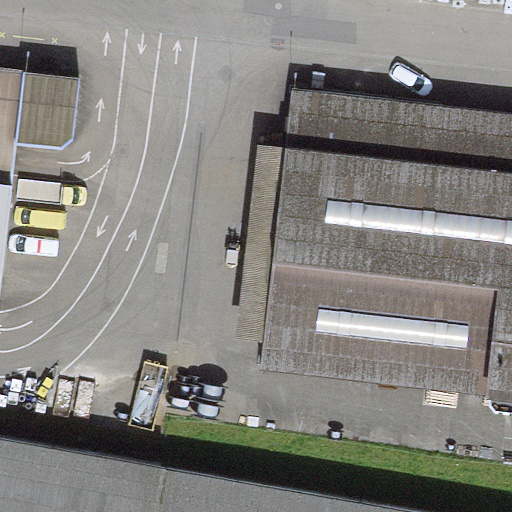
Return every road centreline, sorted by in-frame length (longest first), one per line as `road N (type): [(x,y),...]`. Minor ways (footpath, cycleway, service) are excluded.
road 1 (unknown): [(0,366),(50,353),(99,302),(125,258),(138,216),(162,3)]
road 2 (residential): [(130,0),(511,39)]
